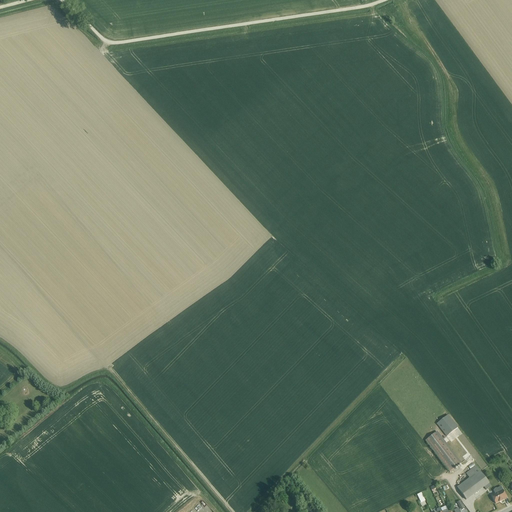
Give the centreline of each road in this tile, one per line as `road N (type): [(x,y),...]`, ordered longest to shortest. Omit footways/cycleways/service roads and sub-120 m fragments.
road 1 (unclassified): [(385,0),(113,43),(62,0)]
road 2 (unclassified): [(110,370),(231,511)]
